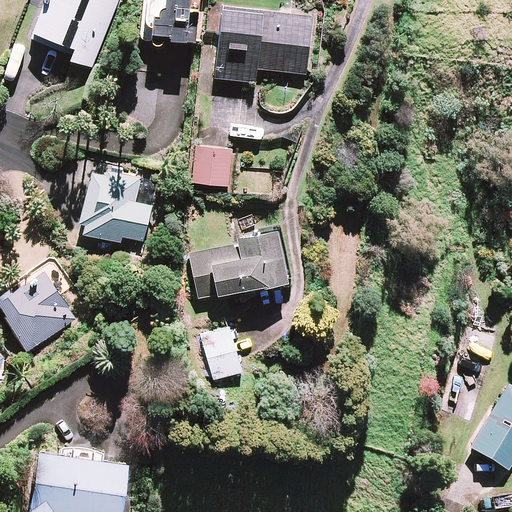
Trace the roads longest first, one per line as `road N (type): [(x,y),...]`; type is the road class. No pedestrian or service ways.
road 1 (residential): [(279,320),(298,276),(289,214),(297,171),(367,0)]
road 2 (residential): [(44,410),(72,434),(113,437),(127,405),(115,386),(81,384),(67,395)]
